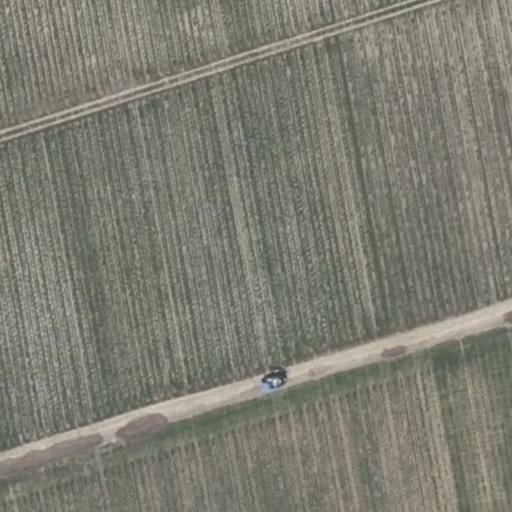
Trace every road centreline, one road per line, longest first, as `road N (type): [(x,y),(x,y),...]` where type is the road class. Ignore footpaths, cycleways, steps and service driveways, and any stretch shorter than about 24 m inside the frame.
road 1 (track): [(0,478),(511,315)]
road 2 (track): [(423,0),(0,137)]
